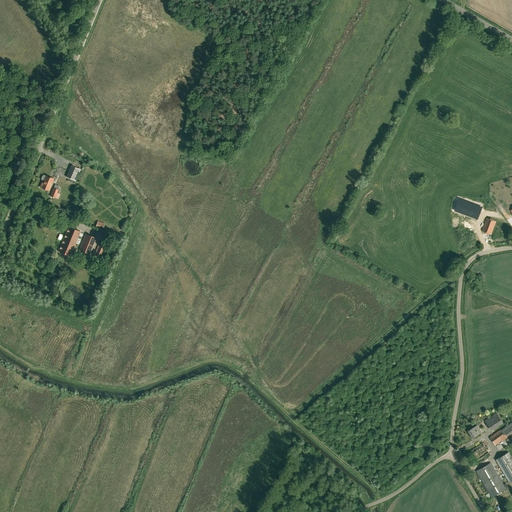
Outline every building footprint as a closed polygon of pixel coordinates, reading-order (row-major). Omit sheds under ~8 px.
[(76,181),(81,169),(71,165),(67,177),(76,181)] [(494,189),(496,166),(490,165),(489,179),(486,178),(485,189),(489,189),(489,188),(494,189)] [(497,166),(492,209),(499,210),(504,167),(497,166)] [(48,190),(53,178),(46,175),(46,176),(44,175),(43,176),(41,179),(42,180),(44,181),(43,182),(40,187),(48,190)] [(472,175),(468,184),(477,187),(481,178),(472,175)] [(55,198),(58,189),(53,187),(50,196),(55,198)] [(460,211),(475,217),(479,207),(464,200),(460,211)] [(491,234),(496,222),(487,218),(482,231),(491,234)] [(73,255),(75,252),(72,251),(80,231),(68,226),(58,251),(70,256),(71,254),(73,255)] [(497,231),(497,240),(510,240),(511,232),(497,231)] [(90,254),(96,238),(86,233),(79,250),(90,254)] [(101,254),(106,243),(101,241),(96,252),(101,254)] [(503,423),(496,412),(485,420),(491,430),(503,423)] [(511,432),(511,421),(502,429),(507,436),(511,432)] [(481,433),(476,425),(468,431),(472,438),(481,433)] [(495,445),(506,438),(500,430),(490,437),(495,445)] [(482,443),(471,451),(477,460),(489,452),(482,443)] [(509,483),(510,483),(511,481),(511,457),(509,452),(496,460),(509,483)] [(506,489),(491,463),(476,471),(492,497),(506,489)]
